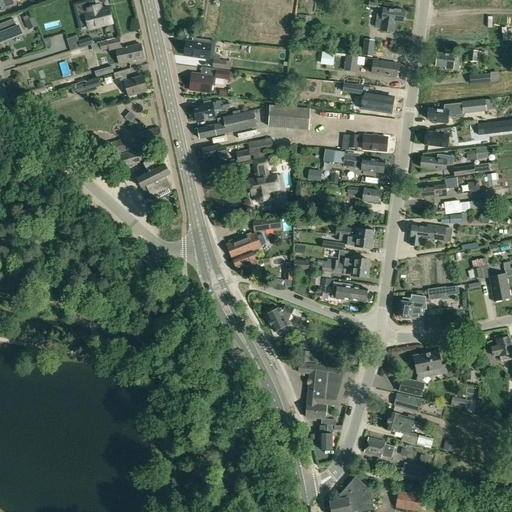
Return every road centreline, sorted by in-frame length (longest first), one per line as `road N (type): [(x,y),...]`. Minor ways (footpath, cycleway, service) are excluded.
road 1 (unclassified): [(378,331),(423,0)]
road 2 (secondary): [(298,486),(265,381),(201,248)]
road 3 (unclassified): [(201,248),(170,251),(152,242),(0,106)]
road 4 (secondary): [(201,248),(147,0)]
road 5 (track): [(166,511),(159,383),(135,363),(102,353)]
road 6 (unclassified): [(298,486),(336,472),(378,331)]
road 7 (residential): [(378,331),(431,338),(511,320)]
road 8 (track): [(102,353),(79,309),(0,293)]
road 9 (residential): [(378,331),(259,284)]
